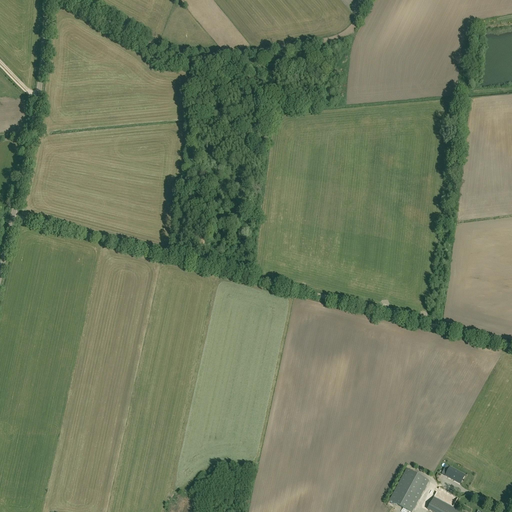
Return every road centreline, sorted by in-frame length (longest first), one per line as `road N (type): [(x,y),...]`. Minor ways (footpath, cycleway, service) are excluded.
road 1 (track): [(511,345),(13,215)]
road 2 (track): [(367,0),(339,36),(197,60),(165,53),(68,0)]
road 3 (unclassified): [(0,274),(36,111),(47,0)]
